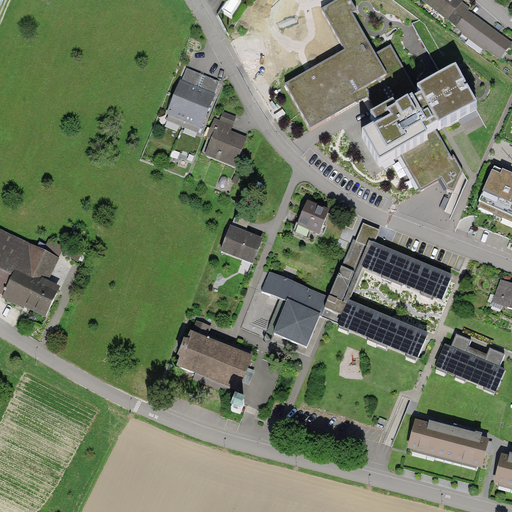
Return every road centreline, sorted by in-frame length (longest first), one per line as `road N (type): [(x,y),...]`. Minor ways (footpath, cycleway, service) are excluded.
road 1 (residential): [(497,511),(166,420),(0,330)]
road 2 (residential): [(511,267),(357,208),(304,169),(257,113),(192,0)]
